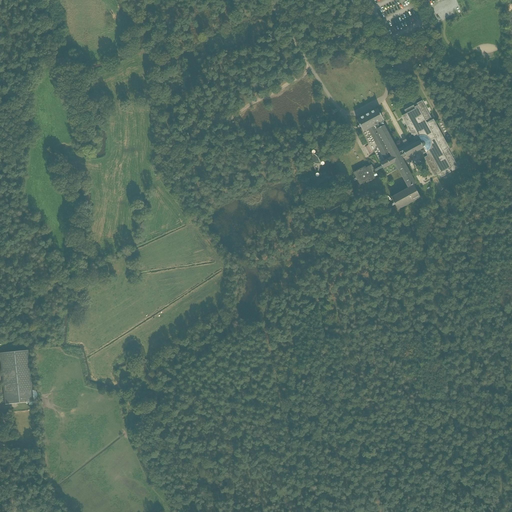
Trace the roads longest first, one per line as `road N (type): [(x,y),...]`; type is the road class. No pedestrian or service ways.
road 1 (track): [(354,511),(463,491),(509,449)]
road 2 (track): [(171,159),(213,121),(311,68)]
road 3 (unclassified): [(341,112),(383,97),(387,82),(351,0)]
